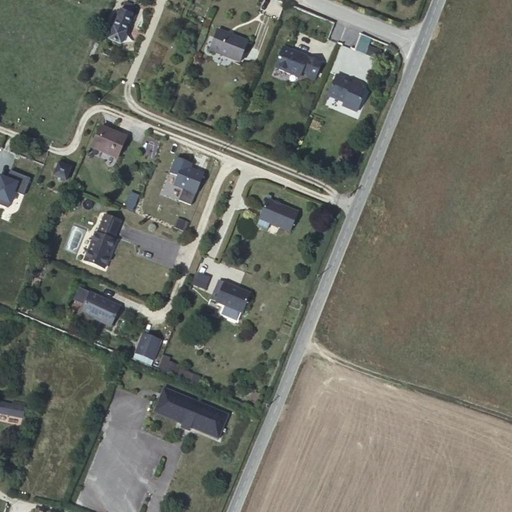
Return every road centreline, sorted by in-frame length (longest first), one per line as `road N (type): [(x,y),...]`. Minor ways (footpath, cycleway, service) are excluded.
road 1 (secondary): [(233,511),(421,49)]
road 2 (residential): [(421,49),(310,0)]
